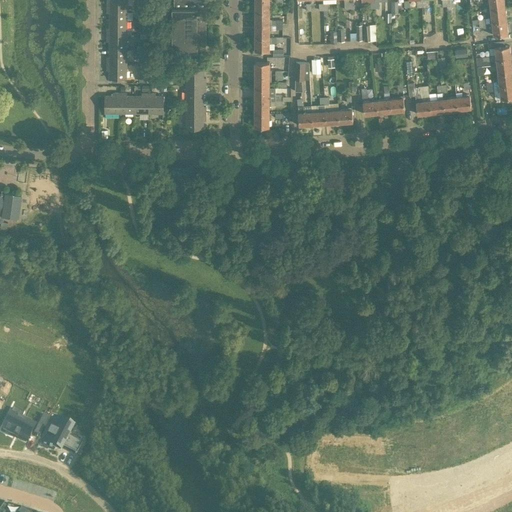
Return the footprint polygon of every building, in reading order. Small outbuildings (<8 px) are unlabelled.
[(206,0),(173,0),(174,8),(172,8),(172,51),(197,51),(197,47),(206,47),(206,0)] [(269,0),(253,0),(254,11),(270,11),(269,0)] [(505,8),(503,0),(489,0),(490,10),(505,8)] [(109,20),(127,20),(127,5),(107,5),(107,12),(109,12),(109,20)] [(506,21),(505,8),(490,10),(492,22),(506,21)] [(270,11),(254,11),(254,12),(254,24),(270,24),(270,11)] [(107,34),(127,34),(127,20),(109,20),(109,27),(107,27),(107,34)] [(508,33),(506,21),(492,22),(493,35),(508,33)] [(270,24),(254,24),(254,25),(254,37),(270,37),(270,24)] [(372,40),(370,24),(363,25),(364,41),(372,40)] [(109,48),(127,49),(127,34),(107,34),(107,41),(109,41),(109,48)] [(270,37),(254,37),(254,50),(270,50),(270,43),(276,43),(276,41),(276,37),(270,37)] [(494,47),(495,55),(493,55),(490,55),(490,61),(494,60),(496,60),(511,58),(509,45),(494,47)] [(107,63),(126,63),(127,49),(109,48),(109,56),(107,56),(107,63)] [(454,49),(455,57),(467,56),(466,48),(454,49)] [(447,74),(444,56),(438,57),(440,75),(447,74)] [(320,72),(320,58),(311,59),(312,73),(320,72)] [(494,60),(490,61),(491,66),(494,66),(497,65),(497,73),(511,71),(511,68),(511,58),(496,60),(494,60)] [(310,79),(309,62),(296,61),(295,79),(310,79)] [(254,75),(270,75),(270,62),(254,62),(254,75)] [(126,63),(107,63),(107,70),(109,70),(109,78),(111,78),(117,78),(126,78),(126,63)] [(127,63),(127,73),(136,72),(136,63),(127,63)] [(203,69),(186,69),(186,84),(206,84),(206,78),(203,78),(203,69)] [(511,71),(497,73),(499,86),(511,84),(511,71)] [(270,75),(254,75),(254,87),(254,88),(270,88),(270,75)] [(357,96),(356,85),(355,85),(355,80),(348,81),(349,92),(356,91),(357,96)] [(203,91),(206,91),(206,84),(186,84),(186,99),(203,99),(203,91)] [(511,97),(511,84),(499,86),(500,98),(511,97)] [(275,89),(270,88),(254,88),(254,100),(254,101),(269,101),(271,101),(275,101),(275,95),(275,89)] [(105,112),(119,113),(120,93),(113,93),(113,95),(105,95),(105,112)] [(120,93),(119,113),(134,113),(134,95),(126,95),(126,93),(120,93)] [(134,95),(134,113),(148,113),(149,93),(141,93),(141,95),(134,95)] [(156,95),(156,93),(149,93),(148,113),(163,113),(163,95),(156,95)] [(420,94),(415,95),(416,101),(417,114),(432,112),(430,99),(422,100),(421,94),(420,94)] [(470,94),(457,96),(459,109),(471,107),(470,94)] [(405,109),(403,96),(390,98),(392,111),(405,109)] [(457,96),(444,97),(445,111),(459,109),(457,96)] [(437,98),(430,99),(432,112),(445,111),(444,97),(437,98)] [(390,98),(377,99),(378,112),(388,111),(392,111),(390,98)] [(205,106),(203,106),(203,99),(186,99),(186,113),(205,113),(205,106)] [(378,112),(377,99),(363,101),(364,114),(378,112)] [(275,106),(275,101),(271,101),(269,101),(254,101),(254,112),(254,114),(269,114),(269,106),(275,106)] [(318,110),(312,111),(313,124),(326,123),(325,110),(325,108),(325,104),(320,105),(317,105),(318,110)] [(304,105),(302,106),(298,106),(298,111),(298,112),(299,123),(299,125),(313,124),(312,111),(304,111),(304,105)] [(352,108),(338,109),(339,122),(353,121),(352,108)] [(339,122),(338,109),(325,110),(326,123),(339,122)] [(205,120),(205,113),(186,113),(186,128),(203,128),(203,120),(205,120)] [(269,114),(254,114),(254,126),(269,126),(269,118),(274,118),(275,118),(275,117),(275,114),(271,114),(269,114)] [(0,195),(0,221),(3,222),(4,216),(18,218),(22,195),(1,192),(1,196),(0,195)] [(511,404),(507,397),(497,404),(504,415),(499,419),(504,426),(511,419),(511,404)] [(488,412),(476,416),(483,434),(485,434),(494,430),(488,412)] [(10,415),(3,429),(14,435),(13,437),(17,439),(17,438),(26,443),(35,427),(21,419),(20,421),(10,415)] [(43,415),(38,425),(43,428),(48,417),(43,415)] [(476,416),(467,420),(474,438),(481,435),(483,434),(476,416)] [(43,444),(51,448),(53,446),(61,450),(63,446),(67,448),(66,450),(76,455),(81,444),(67,437),(69,434),(61,430),(64,423),(54,417),(48,429),(50,429),(46,437),(43,444)] [(467,420),(457,423),(464,441),(466,441),(474,438),(467,420)] [(457,423),(448,427),(454,445),(462,442),(464,441),(457,423)] [(440,436),(433,439),(438,451),(454,445),(448,427),(438,431),(440,436)] [(420,433),(407,434),(409,455),(429,454),(428,445),(421,446),(420,433)] [(396,448),(390,449),(390,457),(409,455),(407,434),(395,435),(396,448)] [(313,445),(312,464),(323,465),(324,446),(313,445)] [(324,446),(323,465),(333,466),(334,447),(324,446)] [(334,447),(333,466),(343,467),(344,448),(334,447)] [(344,448),(343,467),(353,468),(355,448),(344,448)] [(355,448),(353,468),(363,469),(365,449),(355,448)] [(365,449),(363,469),(374,470),(374,464),(375,460),(375,456),(376,450),(365,449)]
